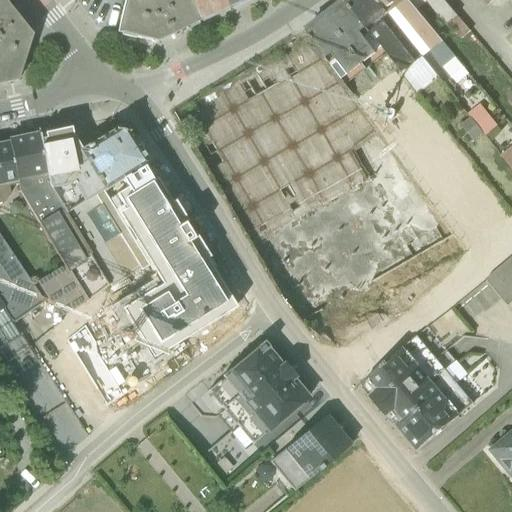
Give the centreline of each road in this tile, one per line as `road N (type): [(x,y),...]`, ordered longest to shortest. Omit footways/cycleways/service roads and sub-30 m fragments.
road 1 (residential): [(132,95),(269,306),(436,511)]
road 2 (residential): [(132,95),(263,30),(304,0)]
